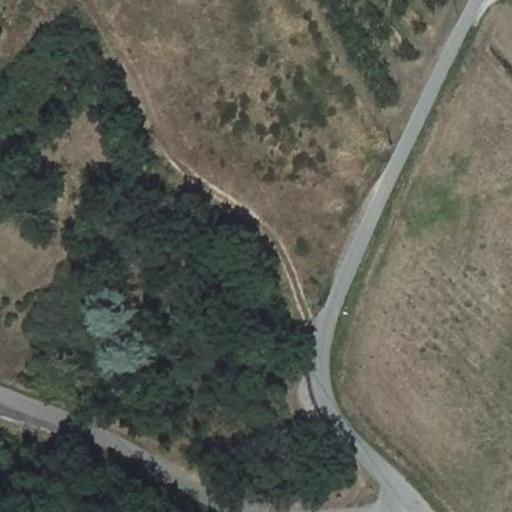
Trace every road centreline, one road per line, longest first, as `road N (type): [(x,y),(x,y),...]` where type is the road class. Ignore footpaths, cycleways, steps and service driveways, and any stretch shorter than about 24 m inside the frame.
road 1 (unclassified): [(403,511),(395,485),(331,414),(317,376),(321,338),(398,152),(477,0)]
road 2 (track): [(321,338),(274,241),(169,152),(84,0)]
road 3 (unclassified): [(0,396),(108,436),(247,511)]
